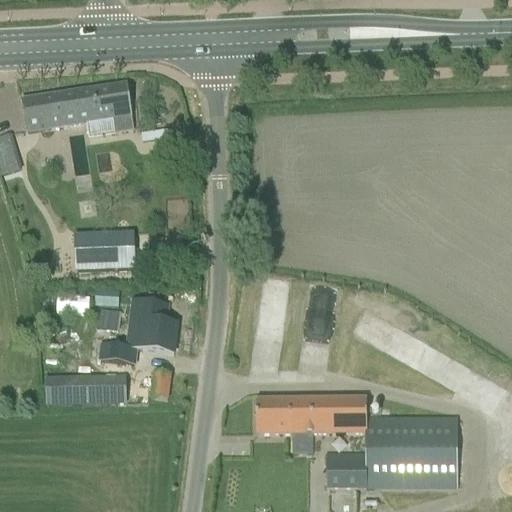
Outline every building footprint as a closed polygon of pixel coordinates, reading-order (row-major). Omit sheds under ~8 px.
[(133,133),(131,121),(132,121),(127,88),(20,105),(25,137),(86,128),(87,141),(133,133)] [(181,204),(172,205),(172,216),(182,215),(181,204)] [(130,237),(74,239),(75,274),(131,273),(130,237)] [(102,350),(100,364),(132,369),(134,354),(153,356),(172,359),(176,328),(163,327),(165,310),(146,307),(134,306),(130,341),(128,353),(102,350)] [(97,312),(94,334),(118,337),(121,315),(97,312)] [(364,320),(355,337),(395,358),(404,340),(364,320)] [(151,403),(167,405),(170,378),(154,377),(151,403)] [(124,381),(46,382),(46,410),(124,409),(124,381)] [(366,404),(255,405),(255,440),(308,439),(364,438),(365,438),(365,423),(366,404)] [(364,458),(325,459),(325,493),(455,493),(455,422),(365,423),(365,438),(364,438),(364,458)]
